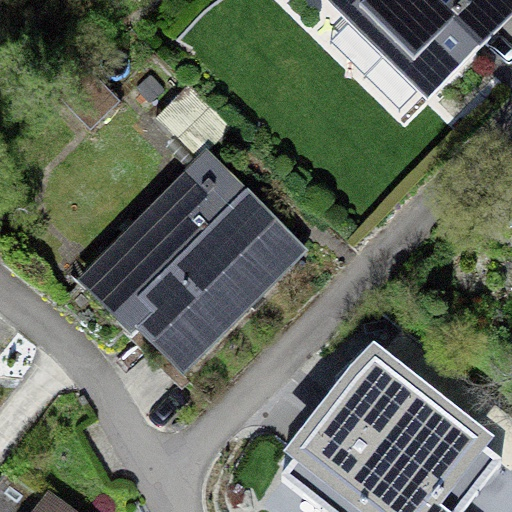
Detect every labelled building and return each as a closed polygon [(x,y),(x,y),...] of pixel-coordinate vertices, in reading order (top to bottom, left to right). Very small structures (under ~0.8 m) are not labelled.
[(336,0),(356,20),(365,11),(443,88),(477,54),(458,36),(467,27),(473,33),(484,22),(470,8),(478,0),(336,0)] [(51,87),(85,122),(110,98),(82,70),(51,87)] [(138,332),(183,376),(293,264),(266,237),(277,225),(206,156),(233,128),(190,86),(156,121),(199,163),(79,285),(133,337),(138,332)] [(290,469),(345,511),(451,511),(494,456),(373,363),(290,469)] [(0,511),(60,511),(6,472),(0,480),(0,511)]
